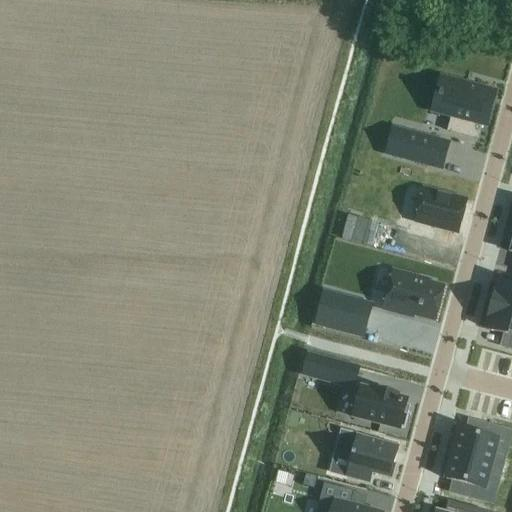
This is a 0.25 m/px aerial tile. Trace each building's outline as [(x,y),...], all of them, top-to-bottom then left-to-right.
[(445,80),(436,113),(452,117),(448,132),(477,139),(481,125),(486,126),(495,93),(445,80)] [(407,133),(401,158),(442,169),(448,144),(407,133)] [(424,190),(415,222),(458,234),(466,201),(424,190)] [(394,272),(384,310),(408,317),(409,314),(435,320),(443,288),(427,284),(428,281),(394,272)] [(495,295),(492,307),(511,312),(511,287),(500,284),(497,295),(495,295)] [(324,293),(316,325),(363,337),(371,306),(324,293)] [(490,319),(487,330),(503,335),(510,336),(507,349),(511,350),(511,312),(492,307),(489,319),(490,319)] [(308,355),(303,375),(353,388),(358,369),(308,355)] [(362,389),(354,419),(400,431),(400,428),(404,429),(408,415),(404,414),(407,402),(397,399),(398,396),(376,390),(375,393),(362,389)] [(453,442),(449,456),(492,468),(495,455),(507,457),(511,438),(511,433),(490,428),(486,440),(458,434),(456,443),(453,442)] [(342,432),(336,453),(352,457),(347,477),(369,482),(371,474),(391,479),(394,468),(392,468),(398,449),(367,440),(368,437),(341,430),(340,432),(342,432)] [(449,456),(445,470),(448,471),(446,480),(473,487),(469,500),(492,506),(500,483),(489,480),(492,468),(449,456)] [(324,484),(319,503),(321,503),(334,507),(332,511),(371,511),(364,510),(351,506),(354,493),(354,492),(324,484)] [(486,511),(448,502),(445,511),(486,511)]
